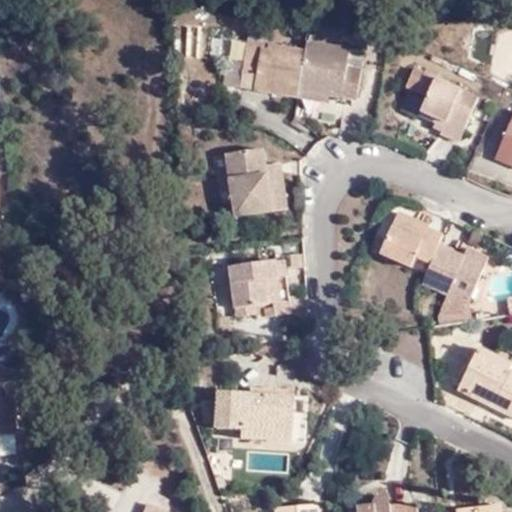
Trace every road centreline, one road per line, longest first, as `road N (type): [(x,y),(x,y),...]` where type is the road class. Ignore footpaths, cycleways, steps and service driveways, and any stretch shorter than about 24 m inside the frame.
road 1 (residential): [(511,465),(307,352),(307,191),(349,159),(511,221)]
road 2 (unknown): [(11,487),(113,403),(156,394),(186,417),(227,511)]
